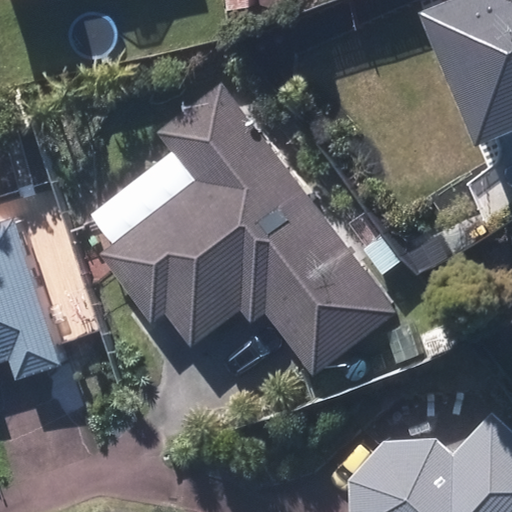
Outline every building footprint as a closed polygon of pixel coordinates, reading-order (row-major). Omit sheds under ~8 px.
[(511,0),(464,0),(440,11),(499,144),(511,137),(511,0)] [(276,312),(324,373),(404,311),(228,84),(169,132),(206,180),(111,256),(162,321),(175,311),(202,346),(250,308),(262,323),(276,312)] [(0,364),(19,359),(25,381),(70,367),(22,219),(0,225),(0,364)] [(413,250),(427,271),(453,254),(439,233),(413,250)] [(53,250),(65,290),(89,282),(76,242),(53,250)] [(424,332),(432,354),(462,344),(454,321),(424,332)] [(511,511),(511,432),(499,420),(461,463),(444,446),(390,450),(356,489),(357,511),(511,511)]
